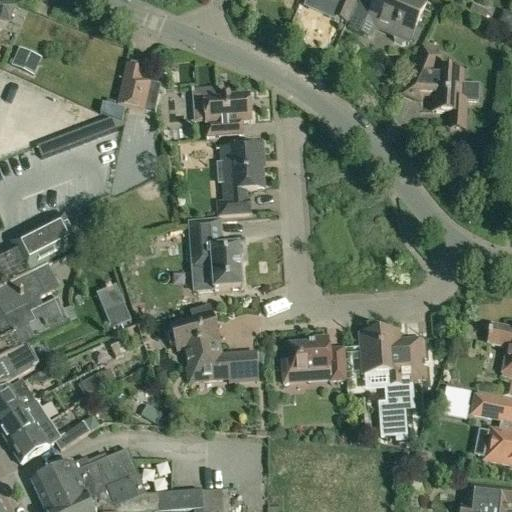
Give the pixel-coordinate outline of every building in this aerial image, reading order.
[(332,0),(339,3),(333,18),(347,24),(357,0),(332,0)] [(404,46),(406,42),(408,43),(425,4),(416,0),(361,0),(349,30),(364,36),(368,26),(394,37),(392,41),(394,44),(402,47),(404,46)] [(0,3),(0,21),(8,25),(15,10),(0,3)] [(484,20),(488,12),(472,5),(469,12),(484,20)] [(41,59),(19,50),(12,67),(34,76),(41,59)] [(478,86),(460,85),(461,74),(434,73),(439,60),(421,51),(402,96),(419,105),(423,97),(432,98),(432,114),(448,115),(448,131),(464,132),(465,103),(477,103),(478,86)] [(153,115),(159,86),(140,81),(143,69),(125,65),(116,106),(153,115)] [(205,108),(207,139),(243,137),(242,126),(251,125),(250,110),(252,108),(252,102),(249,100),(249,97),(217,99),(217,91),(193,92),(194,108),(205,108)] [(124,109),(101,105),(99,115),(121,124),(124,109)] [(108,121),(102,124),(106,136),(113,134),(108,121)] [(110,121),(108,121),(113,134),(123,130),(124,128),(110,121)] [(102,124),(95,126),(100,139),(106,136),(102,124)] [(95,126),(89,129),(93,141),(100,139),(95,126)] [(89,129),(82,131),(87,143),(93,141),(89,129)] [(82,131),(76,134),(80,146),(87,143),(82,131)] [(76,134),(69,136),(74,148),(80,146),(76,134)] [(69,136),(63,139),(67,151),(74,148),(69,136)] [(63,139),(56,141),(61,153),(67,151),(63,139)] [(56,141),(49,143),(54,156),(61,153),(56,141)] [(49,143),(43,146),(48,158),(54,156),(49,143)] [(43,146),(36,148),(41,161),(48,158),(43,146)] [(262,148),(221,151),(225,206),(218,207),(218,219),(251,216),(250,204),(245,204),(245,194),(264,192),(262,164),(264,164),(262,148)] [(18,253),(31,278),(53,267),(50,261),(76,247),(63,221),(23,241),(27,249),(18,253)] [(192,296),(215,294),(242,292),(239,250),(222,251),(220,224),(189,226),(192,269),(190,269),(192,296)] [(0,293),(31,278),(18,253),(0,262),(0,293)] [(53,267),(31,278),(0,293),(0,324),(0,323),(0,310),(24,299),(28,307),(39,302),(60,292),(49,270),(53,267)] [(42,308),(39,302),(28,307),(24,299),(0,310),(0,323),(0,324),(0,371),(2,375),(9,386),(34,372),(32,368),(38,365),(27,346),(40,339),(69,327),(57,301),(42,308)] [(124,306),(104,314),(111,332),(131,324),(124,306)] [(170,348),(176,348),(177,354),(186,353),(191,371),(185,373),(188,386),(204,384),(229,382),(229,385),(258,384),(255,357),(221,359),(218,346),(220,346),(211,312),(193,316),(195,324),(172,329),(173,334),(166,337),(170,348)] [(511,331),(491,328),(487,348),(507,352),(502,379),(511,381),(511,331)] [(399,335),(360,338),(363,377),(386,375),(388,405),(380,406),(383,442),(394,441),(394,446),(408,445),(406,414),(415,413),(413,387),(410,387),(410,383),(426,382),(423,342),(400,344),(399,335)] [(125,341),(110,349),(115,360),(131,352),(125,341)] [(282,365),(283,388),(345,384),(343,352),(329,353),(328,341),(315,342),(315,352),(290,353),(290,364),(282,365)] [(0,391),(9,386),(2,375),(0,371),(0,391)] [(101,375),(86,383),(94,397),(108,388),(101,375)] [(0,396),(0,426),(11,419),(11,420),(37,404),(37,403),(36,404),(23,383),(11,390),(0,396)] [(511,401),(511,388),(502,387),(500,399),(511,401)] [(446,391),(443,405),(467,410),(470,395),(446,391)] [(474,458),(485,461),(485,463),(511,467),(511,407),(476,401),(472,418),(503,424),(501,436),(491,434),(491,435),(479,432),(474,458)] [(0,426),(0,434),(9,449),(50,423),(37,404),(11,420),(11,419),(0,426)] [(147,408),(141,419),(155,427),(161,417),(147,408)] [(84,425),(60,440),(50,424),(50,423),(9,449),(21,468),(49,450),(56,446),(61,454),(91,435),(84,425)] [(87,461),(73,467),(73,466),(31,485),(44,511),(203,511),(202,495),(149,499),(128,452),(91,468),(87,461)] [(511,493),(468,489),(467,507),(460,507),(459,511),(504,511),(505,505),(510,506),(511,493)] [(221,511),(221,493),(202,495),(203,511),(221,511)]
